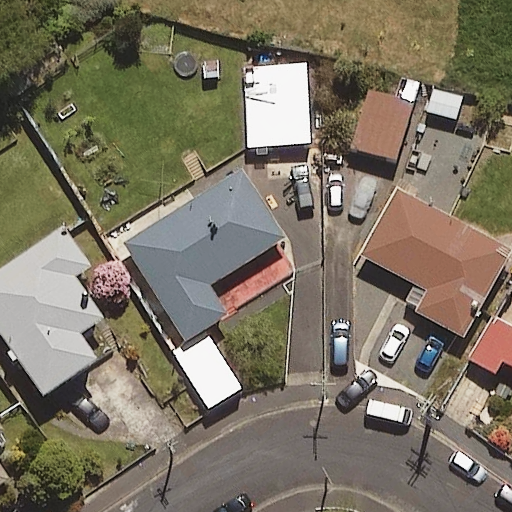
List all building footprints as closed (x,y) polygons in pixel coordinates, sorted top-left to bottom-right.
[(246,69),(249,139),(267,138),(268,152),(312,150),(308,66),(246,69)] [(417,113),(370,100),(354,156),(401,169),(417,113)] [(287,252),(244,180),(128,251),(190,354),(233,328),(214,297),(287,252)] [(511,270),(511,264),(401,201),(365,264),(417,294),(405,314),(467,349),(511,270)] [(94,278),(67,237),(0,282),(0,338),(50,413),(100,379),(82,351),(107,334),(77,289),(94,278)] [(511,376),(511,334),(497,326),(469,372),(497,389),(507,374),(511,376)] [(244,398),(212,347),(181,367),(212,418),(244,398)] [(0,472),(0,460),(11,453),(0,435),(0,506),(15,497),(0,472)]
